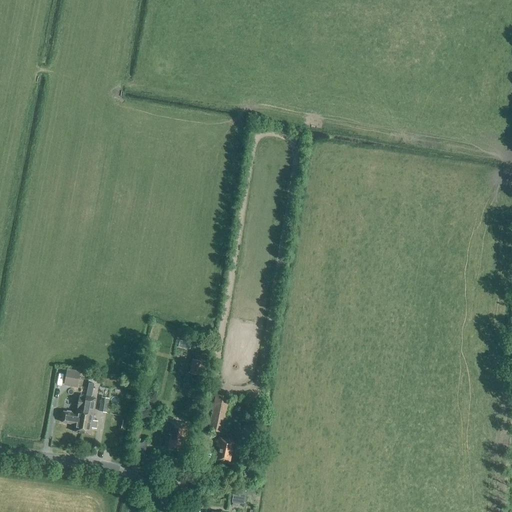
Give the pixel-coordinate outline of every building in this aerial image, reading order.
[(203,377),(206,362),(192,360),(189,374),(203,377)] [(78,389),(81,372),(68,369),(64,386),(78,389)] [(84,416),(81,434),(90,435),(91,428),(96,429),(97,421),(92,420),(96,398),(91,398),(94,385),(89,384),(86,397),(85,397),(82,415),(84,416)] [(81,434),(84,416),(82,415),(85,397),(86,396),(80,395),(76,414),(72,414),(71,412),(67,411),(66,413),(63,412),(62,423),(74,425),(73,432),(81,434)] [(222,433),(229,397),(216,395),(209,431),(222,433)] [(106,414),(109,400),(102,398),(99,412),(106,414)] [(186,438),(188,425),(171,422),(168,435),(170,435),(167,449),(182,452),(184,438),(186,438)] [(234,451),(236,441),(218,438),(216,448),(218,448),(215,461),(229,464),(232,451),(234,451)] [(139,452),(148,454),(150,442),(141,441),(139,452)] [(245,505),(246,493),(233,491),(231,503),(245,505)]
